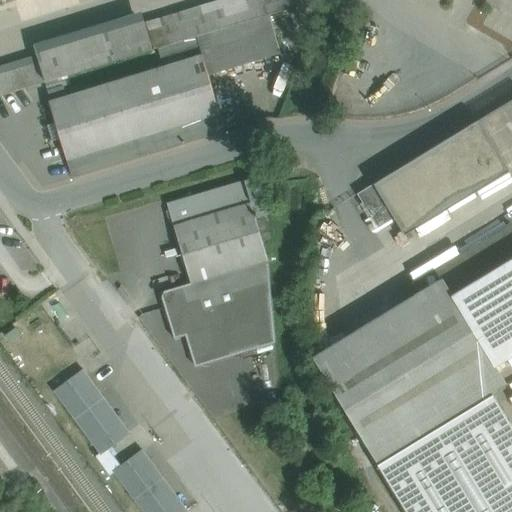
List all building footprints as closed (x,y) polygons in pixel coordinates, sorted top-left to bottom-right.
[(220,0),(143,24),(151,51),(210,33),(252,20),(270,15),(317,0),(220,0)] [(270,15),(252,20),(261,50),(279,44),(270,15)] [(252,20),(210,33),(218,62),(261,50),(252,20)] [(143,24),(39,55),(47,82),(151,51),(143,24)] [(0,96),(47,82),(39,55),(0,66),(0,96)] [(53,102),(49,103),(67,160),(149,135),(220,113),(202,56),(69,97),(53,102)] [(66,87),(50,92),(53,102),(69,97),(66,87)] [(511,100),(478,121),(509,172),(511,170),(511,100)] [(220,113),(149,135),(155,153),(225,131),(220,113)] [(445,141),(373,184),(358,194),(378,228),(394,218),(405,235),(509,172),(478,121),(445,141)] [(149,135),(67,160),(72,178),(155,153),(149,135)] [(193,222),(176,227),(193,285),(269,262),(256,220),(269,216),(264,201),(272,198),(265,175),(186,199),(193,222)] [(186,199),(169,204),(176,227),(193,222),(186,199)] [(511,260),(454,296),(497,367),(511,357),(511,260)] [(193,285),(162,294),(176,341),(187,338),(196,368),(276,344),(269,262),(193,285)] [(454,296),(438,271),(309,349),(373,455),(487,386),(503,377),(497,367),(454,296)] [(84,372),(55,393),(100,454),(128,433),(84,372)] [(511,511),(511,426),(487,386),(373,455),(407,511),(511,511)] [(188,511),(143,452),(114,473),(143,511),(188,511)]
